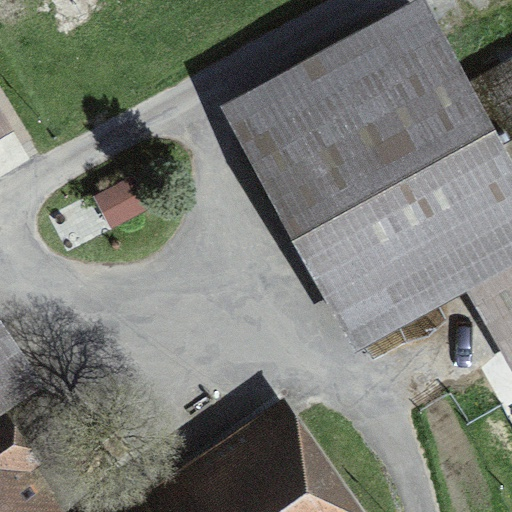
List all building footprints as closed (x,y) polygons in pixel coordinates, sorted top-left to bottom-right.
[(443,39),(249,145),(350,329),(467,266),(511,346),(511,61),(468,85),(443,39)] [(0,112),(0,131),(8,127),(0,112)] [(132,178),(94,199),(111,229),(148,208),(132,178)] [(0,413),(44,384),(0,317),(0,413)] [(0,511),(40,511),(34,502),(43,497),(18,460),(25,456),(0,419),(0,511)] [(343,511),(283,426),(159,511),(343,511)]
